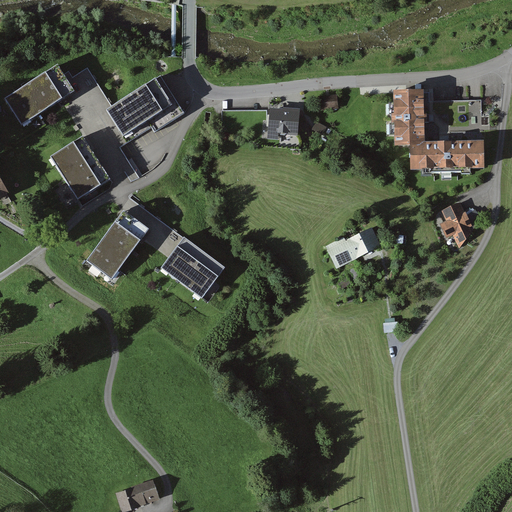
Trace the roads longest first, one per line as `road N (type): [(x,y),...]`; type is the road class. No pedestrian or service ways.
road 1 (unclassified): [(510,59),(485,242),(399,359),(416,511)]
road 2 (residential): [(204,89),(448,76),(510,59)]
road 3 (unclassified): [(33,255),(112,334),(110,408),(156,455),(171,494)]
road 4 (residential): [(204,89),(155,176),(95,205),(33,255)]
